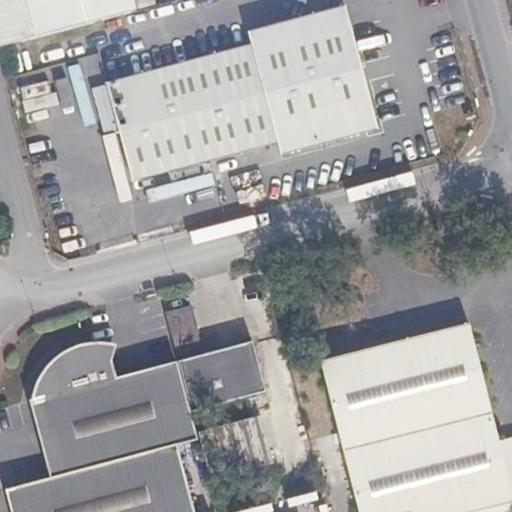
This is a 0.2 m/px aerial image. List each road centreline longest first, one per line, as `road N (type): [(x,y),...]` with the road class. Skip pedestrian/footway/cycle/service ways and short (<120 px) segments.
road 1 (residential): [(511,174),(25,298),(0,331)]
road 2 (unknown): [(51,292),(0,116)]
